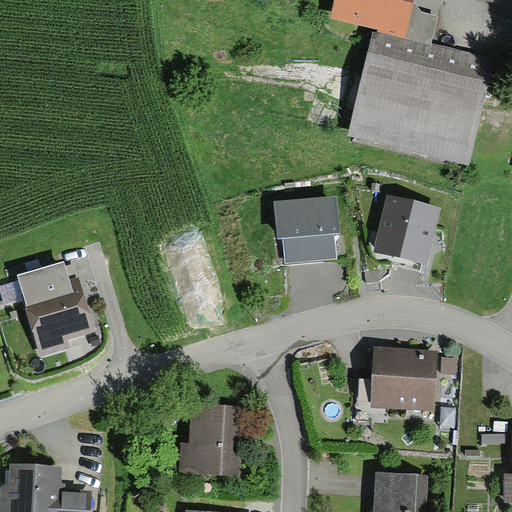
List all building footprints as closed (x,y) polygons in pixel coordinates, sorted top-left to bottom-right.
[(466,0),(330,0),(326,21),(454,51),(466,0)] [(486,64),(369,38),(347,138),(464,164),(486,64)] [(436,215),(389,203),(375,254),(423,267),(436,215)] [(324,205),(273,209),(277,265),(344,260),(343,238),(327,239),(324,205)] [(73,266),(15,281),(34,355),(92,340),(73,266)] [(432,356),(370,353),(367,409),(429,412),(432,356)] [(238,412),(187,409),(183,473),(235,476),(238,412)] [(57,471),(6,470),(5,490),(0,489),(0,511),(82,511),(83,498),(57,497),(57,471)] [(408,511),(411,481),(372,478),(369,511),(408,511)]
